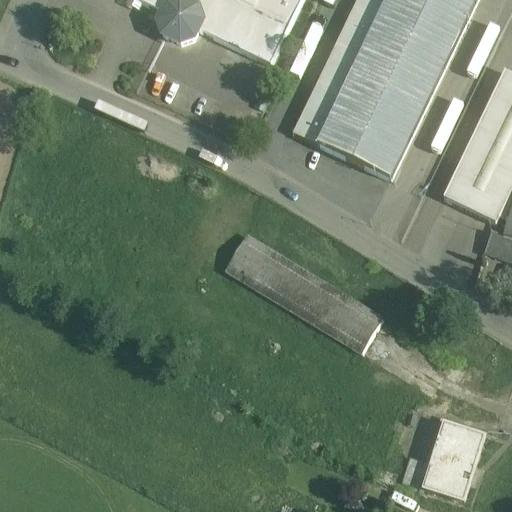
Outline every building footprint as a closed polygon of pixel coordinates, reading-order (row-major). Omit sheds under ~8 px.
[(172,0),(127,0),(129,1),(126,8),(140,14),(143,7),(164,18),(172,0)] [(305,0),(172,0),(164,18),(271,70),(305,0)] [(360,0),(294,138),(391,184),(479,0),(360,0)] [(511,78),(506,76),(444,203),(496,228),(500,221),(511,195),(511,78)] [(511,195),(500,221),(510,224),(505,240),(504,242),(511,244),(511,195)] [(505,240),(492,236),(485,257),(511,266),(511,244),(504,242),(505,240)] [(384,323),(247,240),(226,274),(363,357),(384,323)] [(486,440),(445,427),(432,468),(424,493),(465,506),(486,440)] [(432,468),(410,461),(402,486),(424,493),(432,468)]
